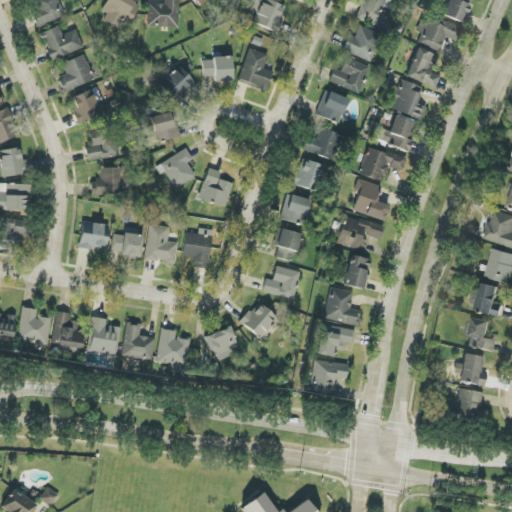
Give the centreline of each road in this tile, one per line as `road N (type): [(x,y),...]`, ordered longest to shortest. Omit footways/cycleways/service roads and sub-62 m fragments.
road 1 (residential): [(0,256),(190,290),(224,285),(273,124),(328,0)]
road 2 (secondary): [(400,444),(418,328),(443,240),(511,67)]
road 3 (secondary): [(506,0),(418,217),(378,364)]
road 4 (secondary): [(366,438),(128,398),(0,388)]
road 5 (residential): [(57,266),(67,169),(60,127),(0,0)]
road 6 (secondary): [(0,423),(258,454)]
road 7 (residential): [(273,124),(222,109),(208,120),(214,138),(263,154)]
